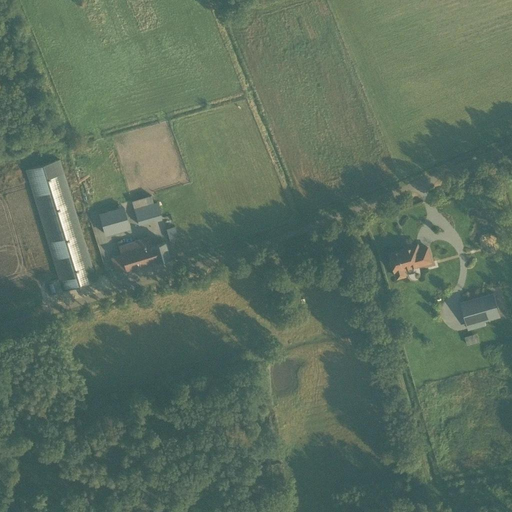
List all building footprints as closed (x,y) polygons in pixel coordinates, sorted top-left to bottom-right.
[(62,290),(96,280),(59,159),(26,169),(59,279),(46,283),(50,293),(62,290)] [(146,197),(131,201),(133,205),(134,209),(149,205),(154,203),(152,195),(146,197)] [(161,217),(157,202),(154,203),(149,205),(153,220),(161,217)] [(105,234),(129,227),(124,212),(100,219),(105,234)] [(165,229),(169,240),(178,238),(174,226),(165,229)] [(151,247),(151,246),(148,239),(120,249),(122,255),(111,258),(116,273),(126,270),(126,271),(169,257),(164,242),(151,247)] [(419,250),(418,244),(407,247),(408,249),(390,254),(397,279),(406,276),(405,270),(432,263),(428,248),(419,250)] [(461,302),(469,330),(486,325),(484,321),(500,317),(493,293),(461,302)] [(464,336),(466,345),(478,342),(476,333),(464,336)]
